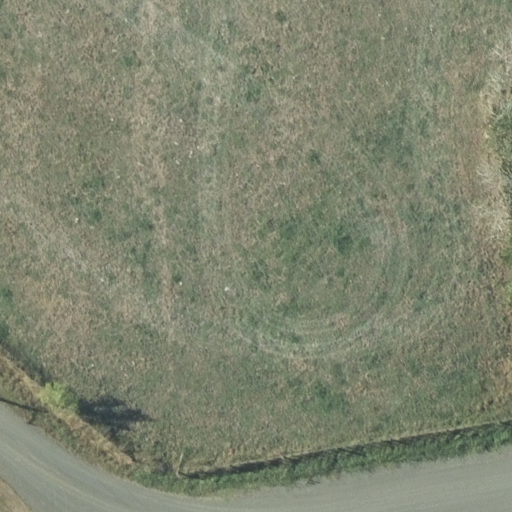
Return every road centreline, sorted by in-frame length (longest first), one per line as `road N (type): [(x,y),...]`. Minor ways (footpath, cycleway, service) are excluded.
road 1 (residential): [(0,431),(68,489),(114,511)]
road 2 (residential): [(383,511),(511,490)]
